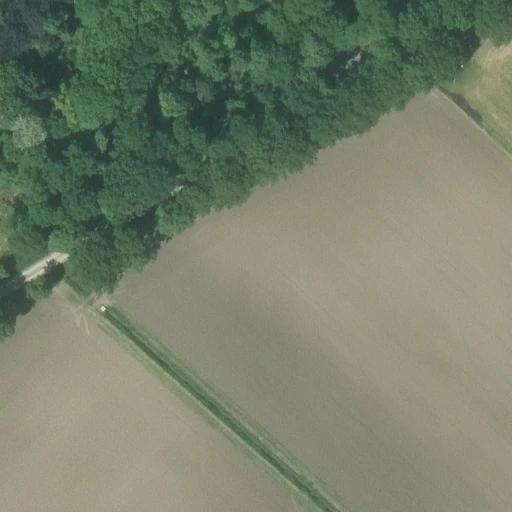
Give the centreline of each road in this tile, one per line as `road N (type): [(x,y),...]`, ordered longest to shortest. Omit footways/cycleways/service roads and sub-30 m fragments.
road 1 (track): [(0,289),(355,78)]
road 2 (unclassified): [(355,78),(487,0)]
